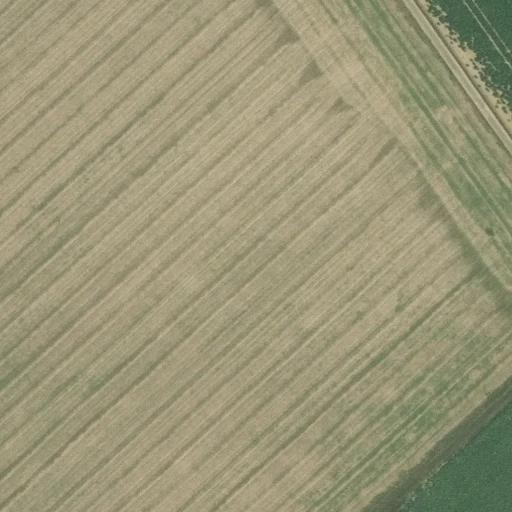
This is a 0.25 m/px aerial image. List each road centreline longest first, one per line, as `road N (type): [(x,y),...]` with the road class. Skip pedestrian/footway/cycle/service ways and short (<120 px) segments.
road 1 (track): [(511,147),(403,0)]
road 2 (track): [(404,511),(511,416)]
